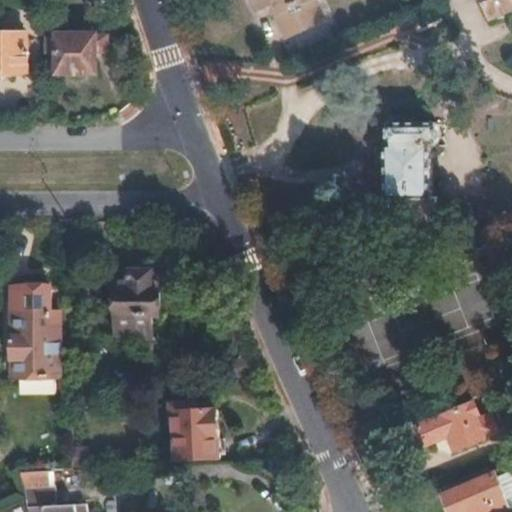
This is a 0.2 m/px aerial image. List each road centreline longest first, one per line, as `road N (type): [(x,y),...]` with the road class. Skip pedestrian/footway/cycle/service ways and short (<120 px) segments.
road 1 (residential): [(357,511),(221,200)]
road 2 (residential): [(0,201),(221,200)]
road 3 (residential): [(196,140),(0,140)]
road 4 (residential): [(196,140),(144,0)]
